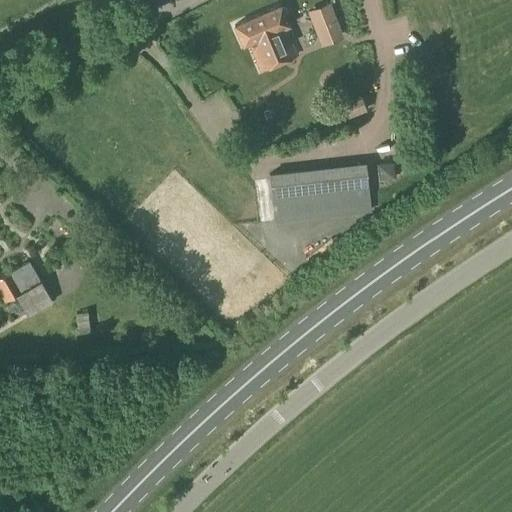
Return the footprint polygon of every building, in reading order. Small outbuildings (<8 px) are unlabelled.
[(320,48),(343,38),(330,2),(306,12),(320,48)] [(260,72),(297,56),(285,28),(289,26),(280,7),(234,27),(242,47),(248,44),(260,72)] [(347,119),(366,112),(360,94),(340,101),(347,119)] [(393,162),(376,164),(378,181),(395,179),(393,162)] [(271,205),(368,194),(365,163),(269,173),(271,205)] [(52,302),(28,261),(0,277),(0,296),(4,303),(15,296),(27,317),(52,302)] [(78,335),(89,333),(90,333),(86,313),(75,315),(78,335)]
